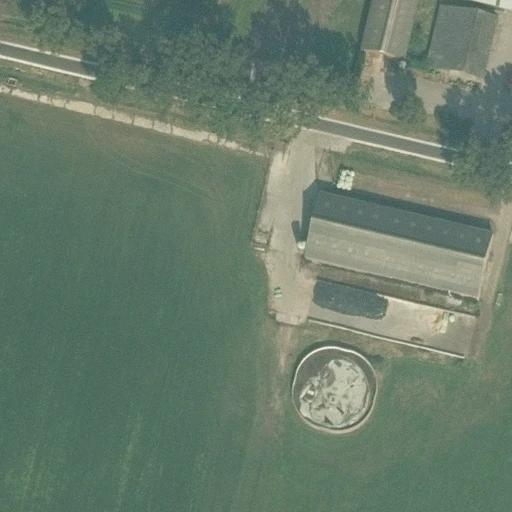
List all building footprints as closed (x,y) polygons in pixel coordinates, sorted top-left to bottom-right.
[(376,0),(363,57),(404,66),(419,1),(414,0),(376,0)] [(511,0),(443,0),(443,1),(511,17),(511,0)] [(488,83),(499,19),(439,8),(428,72),(488,83)] [(320,198),(305,262),(479,302),(494,239),(320,198)] [(294,382),(294,395),(297,407),(304,418),(315,426),(328,430),(342,429),(354,423),(364,414),(371,402),(372,389),(370,377),(364,366),(354,357),(343,352),(330,351),(318,354),(307,361),(299,371),(294,382)]
